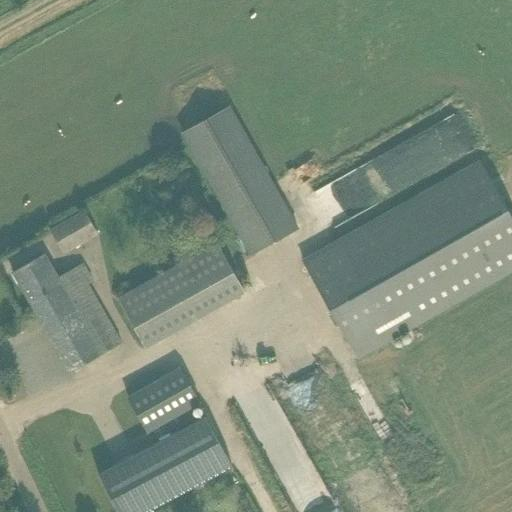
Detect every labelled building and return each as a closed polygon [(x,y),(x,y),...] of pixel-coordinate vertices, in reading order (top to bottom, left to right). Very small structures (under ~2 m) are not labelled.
[(182,133),(250,256),(299,228),(231,106),(182,133)] [(404,177),(450,156),(438,132),(393,153),(404,177)] [(303,264),(355,357),(511,268),(511,218),(481,164),(303,264)] [(50,231),(63,254),(98,234),(85,211),(50,231)] [(118,298),(144,350),(245,294),(218,243),(118,298)] [(12,273),(70,373),(121,344),(88,286),(86,287),(75,268),(57,278),(44,254),(12,273)] [(128,386),(133,394),(127,397),(147,432),(170,419),(172,424),(201,408),(180,368),(157,380),(153,372),(128,386)] [(205,417),(98,475),(117,511),(147,511),(232,467),(205,417)]
